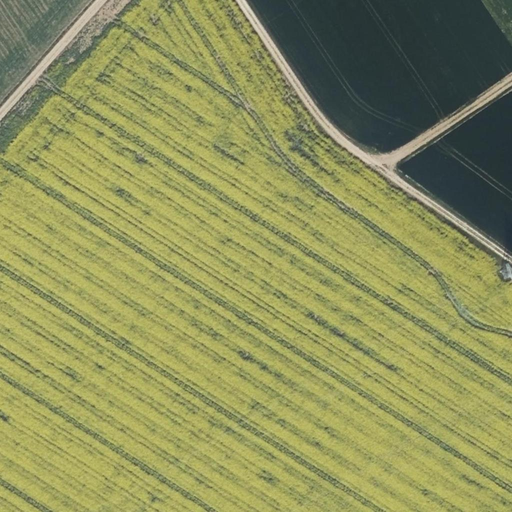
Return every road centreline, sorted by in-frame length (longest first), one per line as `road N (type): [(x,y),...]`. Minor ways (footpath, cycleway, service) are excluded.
road 1 (track): [(511,77),(376,164),(339,139),(299,92),(239,0)]
road 2 (track): [(376,164),(511,258)]
road 3 (track): [(0,110),(97,0)]
